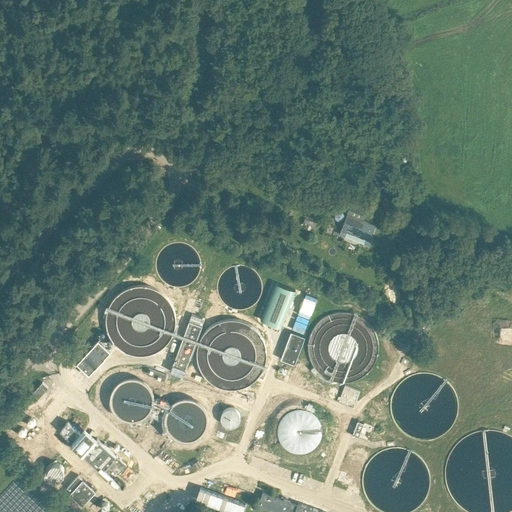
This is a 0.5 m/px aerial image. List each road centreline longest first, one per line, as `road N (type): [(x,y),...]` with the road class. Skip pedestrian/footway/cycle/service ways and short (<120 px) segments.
road 1 (unclassified): [(0,389),(155,224),(180,191),(176,164)]
road 2 (unclassified): [(0,281),(123,153),(143,146),(176,164)]
road 3 (track): [(229,0),(214,139)]
